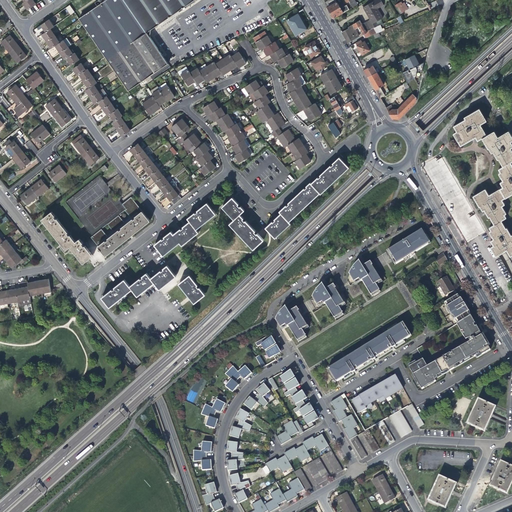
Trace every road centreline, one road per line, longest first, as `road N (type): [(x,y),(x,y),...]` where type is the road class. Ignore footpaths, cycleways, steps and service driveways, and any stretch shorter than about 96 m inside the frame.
road 1 (trunk): [(94,439),(511,42)]
road 2 (trunk): [(511,36),(113,406)]
road 3 (trunk): [(94,439),(389,169)]
road 4 (trunk): [(371,151),(113,406)]
road 5 (residential): [(511,126),(489,100),(478,99),(439,136),(428,160),(511,303)]
road 6 (residential): [(75,290),(156,398),(195,511)]
road 7 (residential): [(319,403),(292,357),(244,389),(230,408),(219,453),(236,511)]
road 8 (residential): [(324,159),(280,104),(267,67),(178,104)]
road 9 (track): [(140,371),(9,488)]
road 10 (residential): [(109,151),(20,26)]
road 11 (trunk): [(511,28),(395,128)]
road 12 (trunk): [(113,406),(0,506)]
road 13 (residential): [(393,360),(420,398),(510,347)]
road 14 (secondary): [(419,187),(492,315)]
road 15 (trunk): [(412,148),(511,50)]
road 16 (residential): [(324,159),(271,205),(228,170)]
road 17 (residential): [(0,196),(75,290)]
